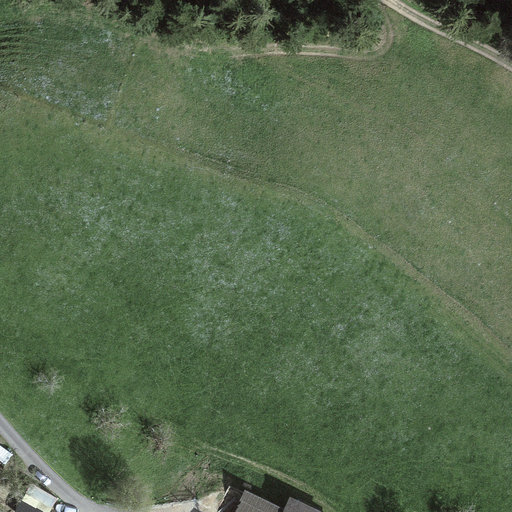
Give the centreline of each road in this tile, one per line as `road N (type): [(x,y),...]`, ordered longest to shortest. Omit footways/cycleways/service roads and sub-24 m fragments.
road 1 (track): [(511,83),(391,0)]
road 2 (track): [(0,422),(85,511)]
